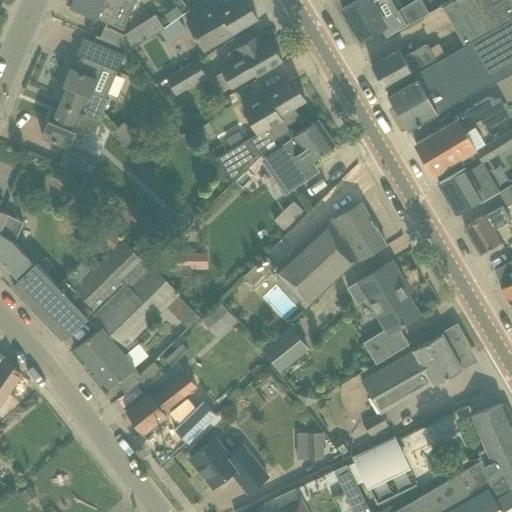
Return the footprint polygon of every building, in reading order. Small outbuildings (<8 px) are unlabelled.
[(73,0),(70,7),(106,22),(122,29),(134,0),(73,0)] [(191,0),(180,0),(190,11),(196,6),(191,0)] [(202,50),(230,33),(257,17),(246,0),(241,0),(220,13),(216,6),(186,23),(202,50)] [(355,0),(342,8),(360,39),(385,25),(371,1),(371,0),(355,0)] [(462,43),(511,16),(511,0),(452,0),(442,5),(462,43)] [(99,38),(128,51),(130,50),(139,44),(159,32),(158,31),(163,27),(155,15),(123,35),(105,27),(99,38)] [(408,130),(425,120),(467,96),(491,84),(511,71),(511,17),(466,44),(467,47),(387,94),(408,130)] [(177,18),(163,27),(158,31),(159,32),(166,42),(185,29),(177,18)] [(227,53),(234,65),(222,72),(231,87),(254,73),(255,75),(264,70),(282,59),(270,40),(260,46),(254,37),(237,47),(235,48),(227,53)] [(68,85),(60,103),(99,119),(105,106),(108,98),(103,96),(114,70),(117,71),(124,55),(110,49),(91,41),(85,56),(86,57),(80,72),(69,68),(63,83),(68,85)] [(398,49),(371,65),(384,88),(435,59),(426,43),(402,56),(398,49)] [(166,79),(175,94),(206,76),(197,60),(166,79)] [(299,117),(293,106),(305,99),(294,80),(276,90),(268,95),(242,110),(256,134),(215,159),(234,182),(266,150),(264,145),(288,131),(285,125),(299,117)] [(433,133),(415,144),(433,173),(450,163),(474,149),(469,141),(488,129),(506,119),(496,100),(486,98),(473,106),(454,117),(456,120),(433,133)] [(60,103),(52,121),(48,119),(41,134),(59,142),(68,145),(76,127),(93,134),(94,130),(99,119),(60,103)] [(262,160),(274,178),(284,171),(294,186),(316,171),(310,162),(334,145),(317,120),(292,137),(293,139),(262,160)] [(124,122),(113,132),(130,150),(140,140),(124,122)] [(511,131),(511,130),(495,140),(475,151),(481,162),(511,144),(511,131)] [(58,163),(81,172),(85,162),(87,158),(65,149),(58,163)] [(439,182),(456,212),(482,196),(484,200),(499,192),(483,163),(468,172),(465,167),(439,182)] [(464,226),(480,253),(501,241),(494,229),(510,219),(504,207),(511,202),(511,185),(499,192),(484,200),(478,204),(485,214),(464,226)] [(293,200),(274,219),(284,230),(303,210),(293,200)] [(360,202),(343,212),(336,216),(334,212),(275,267),(265,255),(243,275),(254,287),(272,271),(305,307),(358,258),(359,261),(386,245),(360,202)] [(0,211),(0,271),(11,283),(34,263),(15,243),(24,222),(0,211)] [(180,211),(172,220),(182,230),(190,221),(180,211)] [(144,324),(165,304),(168,301),(176,293),(177,292),(152,266),(150,268),(122,240),(112,249),(101,260),(90,270),(73,287),(64,278),(57,285),(35,262),(34,263),(11,283),(63,336),(77,321),(82,316),(95,328),(96,329),(100,326),(112,339),(126,326),(134,333),(144,324)] [(189,253),(161,253),(160,275),(189,275),(189,253)] [(511,257),(493,267),(501,283),(511,276),(511,257)] [(401,277),(391,261),(374,271),(347,287),(356,304),(365,299),(383,330),(363,342),(365,346),(375,363),(408,344),(398,326),(418,314),(398,279),(401,277)] [(511,282),(501,289),(511,308),(511,282)] [(168,301),(165,304),(187,327),(198,316),(176,293),(168,301)] [(219,302),(200,318),(208,327),(227,310),(219,302)] [(309,349),(290,325),(261,349),(280,372),(309,349)] [(133,334),(134,333),(126,326),(112,339),(100,326),(96,329),(95,328),(88,334),(72,346),(107,388),(135,366),(126,355),(140,344),(133,334)] [(432,385),(475,360),(455,326),(412,350),(412,351),(360,381),(379,414),(381,413),(431,384),(432,385)] [(0,400),(19,372),(5,362),(0,369),(0,400)] [(141,400),(126,412),(140,431),(141,432),(162,415),(165,418),(168,415),(176,425),(172,430),(186,444),(215,416),(201,402),(194,409),(187,400),(181,393),(170,378),(153,391),(149,394),(141,400)] [(309,387),(297,395),(304,407),(317,400),(309,387)] [(511,447),(511,432),(507,422),(499,403),(472,416),(479,433),(485,447),(478,450),(482,460),(511,447)] [(387,425),(381,413),(379,414),(363,423),(369,435),(387,425)] [(322,458),(322,431),(308,431),(308,459),(322,458)] [(367,488),(410,467),(394,435),(351,456),(367,488)] [(247,491),(262,479),(268,474),(243,443),(228,455),(213,437),(189,457),(212,486),(230,471),(247,491)] [(511,511),(511,493),(510,491),(509,492),(506,487),(511,484),(511,447),(482,460),(394,511),(511,511)] [(359,489),(346,463),(332,470),(345,495),(359,489)] [(28,485),(18,494),(24,500),(34,492),(28,485)] [(308,511),(301,498),(275,511),(308,511)]
